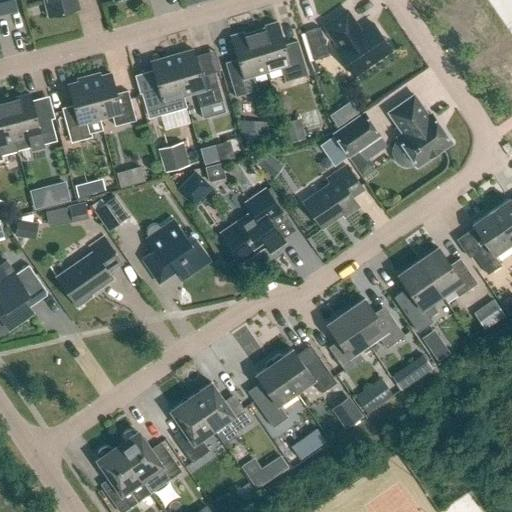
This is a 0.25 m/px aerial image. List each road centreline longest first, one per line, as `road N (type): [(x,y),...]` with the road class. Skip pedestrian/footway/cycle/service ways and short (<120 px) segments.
road 1 (residential): [(37,455),(257,304),(289,302),(486,168),(488,137),(395,0)]
road 2 (residential): [(0,68),(250,0)]
